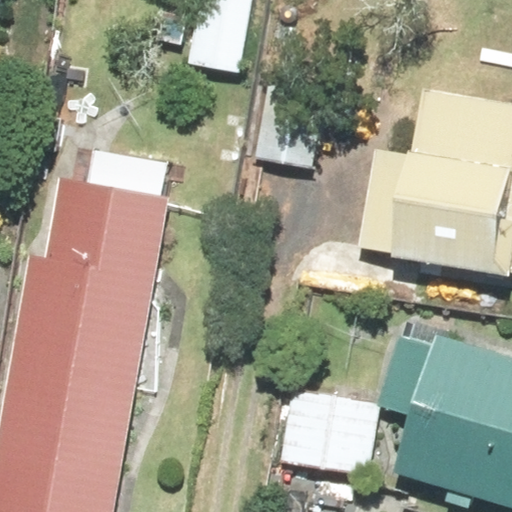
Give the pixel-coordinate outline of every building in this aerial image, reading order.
[(207,0),(197,67),(249,75),(261,0),(207,0)] [(511,37),(475,34),(470,87),(511,90),(511,37)] [(334,89),(275,80),(261,161),(321,171),(334,89)] [(511,103),(431,91),(420,158),(384,152),(368,248),(404,254),(403,260),(511,277),(511,103)] [(0,511),(123,511),(179,199),(171,198),(176,166),(103,153),(98,185),(67,179),(52,259),(39,257),(0,476),(0,511)] [(422,419),(405,476),(511,507),(511,356),(451,339),(453,332),(412,320),(388,402),(299,389),(288,464),(383,478),(393,410),(422,419)] [(376,511),(377,511),(328,500),(325,511),(376,511)]
